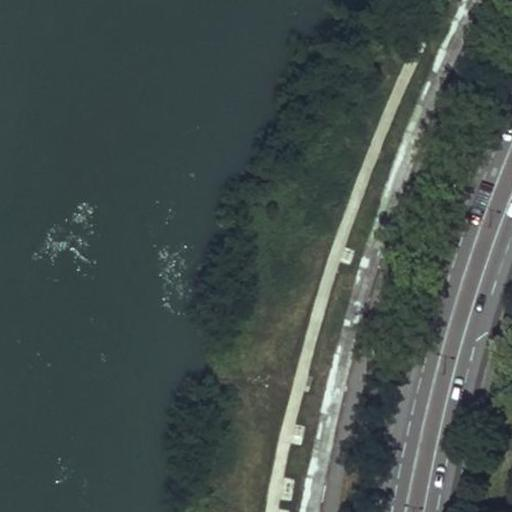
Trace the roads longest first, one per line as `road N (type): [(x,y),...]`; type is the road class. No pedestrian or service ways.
road 1 (primary): [(511,102),(472,192),(390,511)]
road 2 (primary): [(438,511),(475,340),(511,235)]
